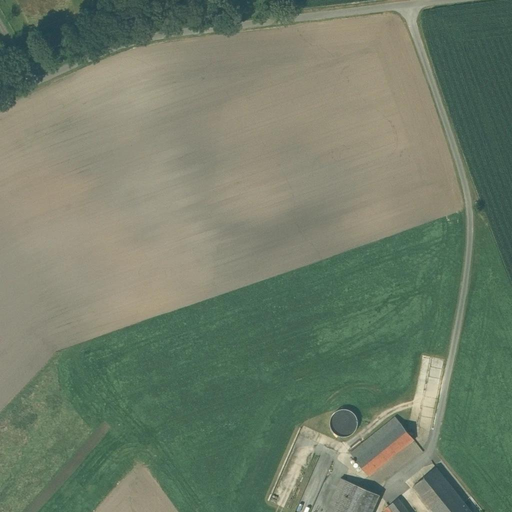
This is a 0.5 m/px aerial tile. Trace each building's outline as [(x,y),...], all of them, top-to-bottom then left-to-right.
[(356,427),(357,422),(356,416),(352,412),(348,409),(342,408),(337,409),(333,413),(330,417),(329,422),(330,428),(333,432),(338,435),(343,436),(348,435),(353,432),(356,427)] [(348,453),(353,460),(359,455),(376,442),(399,424),(394,417),(348,453)] [(399,424),(376,442),(390,459),(412,441),(399,424)] [(390,459),(376,442),(359,455),(373,472),(390,459)] [(373,472),(359,455),(353,460),(367,477),(373,472)] [(469,511),(435,468),(412,486),(432,511),(469,511)] [(339,478),(323,511),(340,511),(353,484),(339,478)] [(371,511),(379,496),(353,484),(340,511),(371,511)] [(406,511),(397,499),(387,506),(391,511),(406,511)]
